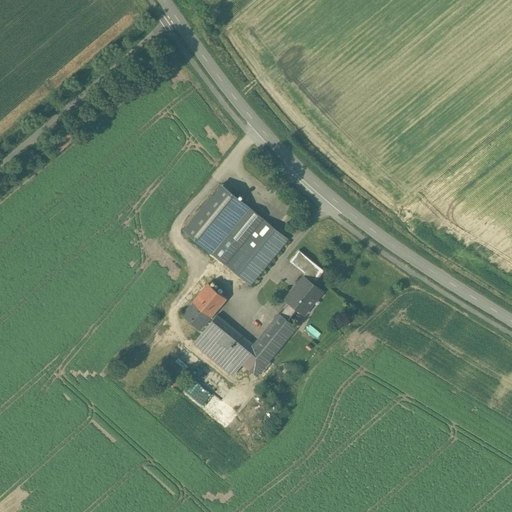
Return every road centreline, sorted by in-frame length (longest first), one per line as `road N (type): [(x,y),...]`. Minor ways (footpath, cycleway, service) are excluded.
road 1 (tertiary): [(175,15),(237,102),(331,198),(511,320)]
road 2 (unclassified): [(0,161),(175,15)]
